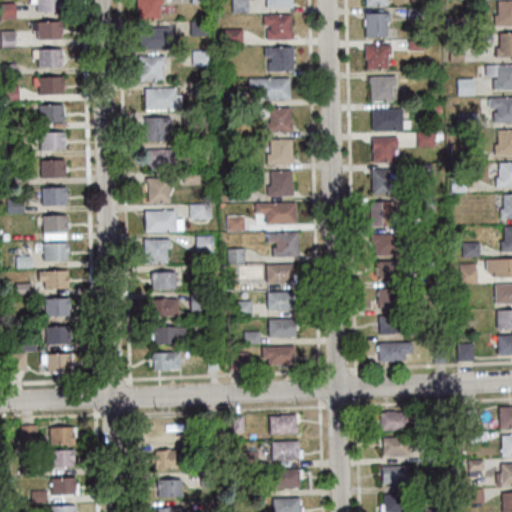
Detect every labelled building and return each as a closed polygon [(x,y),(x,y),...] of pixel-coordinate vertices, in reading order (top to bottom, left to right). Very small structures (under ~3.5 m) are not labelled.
[(36,11),(36,2),(29,2),(29,0),(59,0),(60,10),(36,11)] [(135,0),(161,0),(161,3),(158,3),(158,17),(138,17),(137,9),(135,9),(135,0)] [(246,0),(246,11),(231,11),(231,0),(246,0)] [(511,24),(493,24),(493,15),(497,15),(497,0),(511,0),(511,24)] [(0,18),(0,2),(13,2),(13,18),(0,18)] [(406,7),(421,7),(421,17),(407,17),(406,7)] [(388,12),(389,21),(385,21),(385,36),(365,36),(364,13),(388,12)] [(266,38),(265,29),(268,29),(268,24),(262,24),(262,15),(289,14),(289,33),(291,32),(291,38),(266,38)] [(463,29),(446,29),(446,15),(462,15),(463,29)] [(60,38),(37,38),(36,30),(30,30),(30,21),(60,21),(60,38)] [(190,35),(189,22),(205,22),(206,35),(190,35)] [(168,27),(169,48),(139,49),(139,27),(168,27)] [(241,43),(223,43),(223,29),(241,29),(241,43)] [(13,46),(0,46),(0,30),(13,30),(13,46)] [(511,55),(494,56),(494,47),(498,47),(498,32),(511,32),(511,55)] [(407,49),(407,40),(422,40),(422,49),(407,49)] [(363,44),(389,44),(389,53),(386,53),(386,67),(366,68),(365,58),(363,58),(363,44)] [(291,69),(267,70),(267,61),(270,61),(270,55),(263,56),(263,47),(291,46),(291,69)] [(448,61),(448,47),(462,47),(462,61),(448,61)] [(37,66),(36,57),(31,57),(31,50),(60,49),(60,65),(37,66)] [(208,50),(208,64),(191,64),(191,50),(208,50)] [(163,55),(163,64),(159,64),(160,79),(138,80),(137,56),(163,55)] [(1,73),(0,64),(15,64),(15,73),(1,73)] [(511,88),(493,89),(492,80),(495,80),(495,75),(484,75),(484,65),(511,64),(511,88)] [(394,75),(394,85),(390,85),(391,100),(369,100),(369,75),(394,75)] [(61,93),(38,93),(38,85),(32,85),(31,77),(61,77),(61,93)] [(289,98),(259,99),(258,88),(247,89),(247,78),(288,77),(289,98)] [(472,78),(472,94),(456,94),(456,79),(472,78)] [(209,82),(209,96),(193,96),(192,82),(209,82)] [(16,101),(1,101),(1,86),(16,85),(16,101)] [(174,88),(174,95),(179,95),(179,105),(174,105),(174,109),(144,109),(143,88),(174,88)] [(228,92),(242,92),(242,102),(229,102),(228,92)] [(511,121),(492,121),(492,111),(495,111),(495,107),(488,107),(488,97),(511,96),(511,121)] [(39,122),(38,105),(62,104),(62,121),(39,122)] [(290,130),(269,131),(268,107),(288,107),(288,117),(290,117),(290,130)] [(370,109),(400,108),(401,129),(371,130),(370,109)] [(189,126),(188,112),(205,111),(206,126),(189,126)] [(456,113),(475,112),(475,126),(456,127),(456,113)] [(143,117),(168,117),(169,125),(164,125),(165,140),(144,141),(143,117)] [(10,128),(10,119),(24,119),(25,128),(10,128)] [(511,153),(493,154),(492,144),(497,144),(496,129),(511,129),(511,153)] [(39,149),(39,140),(33,140),(33,132),(63,132),(63,142),(62,142),(63,148),(39,149)] [(416,132),(432,132),(432,146),(416,146),(416,132)] [(395,136),(396,147),(392,147),(392,160),(372,161),(371,150),(370,137),(395,136)] [(266,163),(266,154),(269,154),(269,139),(290,139),(290,163),(266,163)] [(210,143),(211,160),(197,160),(196,144),(210,143)] [(449,145),(465,144),(466,156),(450,157),(449,145)] [(10,147),(24,147),(24,156),(10,157),(10,147)] [(175,148),(175,170),(146,171),(145,149),(175,148)] [(39,177),(39,160),(62,159),(63,177),(39,177)] [(511,185),(495,185),(495,177),(498,177),(497,162),(511,161),(511,185)] [(416,164),(429,164),(430,173),(416,173),(416,164)] [(370,169),(395,168),(396,177),(392,177),(392,192),(370,192),(370,169)] [(266,195),(266,186),(269,186),(269,170),(290,170),(290,182),(291,182),(291,195),(266,195)] [(182,184),(182,172),(197,172),(198,183),(182,184)] [(11,183),(11,175),(25,174),(25,183),(11,183)] [(463,176),(464,190),(449,191),(449,177),(463,176)] [(146,178),(170,177),(171,187),(166,187),(167,201),(146,202),(146,178)] [(244,200),(227,200),(227,185),(243,185),(244,200)] [(64,204),(40,204),(40,188),(64,187),(64,204)] [(511,217),(499,217),(498,208),(501,208),(501,194),(511,193),(511,217)] [(430,195),(430,209),(416,209),(415,195),(430,195)] [(21,198),(21,213),(6,213),(5,199),(21,198)] [(393,200),(393,210),(389,210),(389,215),(396,215),(396,223),(369,224),(369,201),(393,200)] [(295,223),(263,223),(263,212),(254,212),(254,202),(294,201),(295,223)] [(208,203),(209,218),(188,218),(188,204),(208,203)] [(172,209),(173,219),(181,218),(181,229),(173,230),(143,231),(143,210),(172,209)] [(41,232),(41,215),(64,215),(65,232),(64,232),(42,232),(41,232)] [(242,215),(242,229),(225,230),(225,215),(242,215)] [(511,250),(499,250),(498,240),(502,240),(502,226),(511,225),(511,250)] [(416,228),(433,228),(433,237),(416,238),(416,228)] [(271,256),(271,247),(274,247),(274,240),(265,241),(265,232),(296,232),(296,255),(271,256)] [(400,233),(401,254),(372,254),(372,242),(370,243),(370,236),(372,235),(372,234),(400,233)] [(194,235),(210,235),(211,251),(195,251),(194,235)] [(142,239),(167,239),(167,247),(164,247),(165,263),(143,263),(142,239)] [(461,256),(460,242),(477,241),(477,256),(461,256)] [(66,259),(42,260),(42,243),(66,242),(66,253),(66,259)] [(242,261),(226,262),(226,248),(242,248),(242,261)] [(29,255),(29,267),(14,267),(13,256),(29,255)] [(484,271),(483,259),(511,258),(511,275),(492,276),(492,271),(484,271)] [(376,261),(402,260),(402,276),(377,277),(376,274),(373,275),(373,266),(376,266),(376,261)] [(458,264),(473,263),(473,268),(474,268),(475,280),(458,281),(458,264)] [(265,281),(265,264),(290,264),(291,281),(265,281)] [(43,288),(43,280),(37,280),(37,271),(65,271),(66,287),(43,288)] [(173,271),(173,288),(150,288),(150,272),(173,271)] [(511,302),(493,303),(493,283),(511,282),(511,302)] [(30,294),(14,294),(14,283),(30,283),(30,294)] [(402,287),(403,304),(377,305),(377,287),(402,287)] [(265,292),(292,291),(292,308),(266,309),(265,292)] [(189,310),(189,294),(205,293),(206,309),(189,310)] [(44,315),(43,299),(67,298),(67,309),(66,309),(67,315),(44,315)] [(149,300),(176,299),(176,316),(150,316),(149,300)] [(249,316),(233,316),(232,301),(249,300),(249,316)] [(511,326),(495,327),(495,309),(511,309),(511,326)] [(403,314),(404,331),(393,331),(393,332),(378,333),(377,315),(403,314)] [(267,336),(267,318),(293,318),(293,336),(267,336)] [(68,342),(45,343),(44,326),(68,326),(68,342)] [(151,328),(184,327),(184,334),(174,334),(174,342),(152,343),(151,328)] [(242,342),(242,331),(257,330),(257,342),(242,342)] [(511,353),(496,353),(496,335),(511,334),(511,353)] [(17,349),(17,338),(32,338),(33,349),(17,349)] [(377,342),(409,342),(410,352),(403,352),(403,359),(377,359),(377,342)] [(455,343),(471,343),(471,359),(455,359),(455,343)] [(261,357),(260,346),(292,345),(293,362),(267,363),(266,357),(261,357)] [(432,362),(432,345),(443,345),(443,362),(432,362)] [(178,351),(178,368),(152,369),(152,352),(178,351)] [(8,370),(8,353),(24,352),(24,369),(8,370)] [(246,352),(247,367),(229,367),(228,352),(246,352)] [(45,371),(45,354),(69,353),(69,364),(68,365),(68,370),(45,371)] [(206,369),(206,353),(215,353),(216,369),(206,369)] [(497,407),(511,406),(511,426),(498,427),(497,407)] [(430,408),(445,408),(445,420),(430,421),(430,408)] [(473,423),(461,424),(461,410),(473,409),(473,423)] [(379,429),(379,412),(404,411),(405,428),(379,429)] [(294,432),(268,432),(268,416),(279,415),(279,414),(293,414),(294,432)] [(242,431),(231,431),(231,416),(241,416),(242,431)] [(34,425),(35,442),(18,442),(18,426),(34,425)] [(48,443),(48,427),(74,426),(74,436),(71,436),(72,442),(48,443)] [(469,442),(469,430),(484,430),(485,441),(469,442)] [(511,455),(500,456),(500,435),(511,434),(511,455)] [(413,436),(414,446),(406,446),(407,453),(381,454),(381,437),(413,436)] [(270,457),(270,441),(296,440),(297,449),(300,449),(300,457),(270,457)] [(209,443),(209,455),(194,455),(194,444),(209,443)] [(71,466),(49,466),(48,450),(71,449),(71,466)] [(152,450),(180,449),(180,466),(153,466),(152,450)] [(423,461),(423,450),(438,450),(439,461),(423,461)] [(239,452),(254,451),(255,469),(239,469),(239,452)] [(481,468),(467,468),(467,459),(480,459),(481,468)] [(34,460),(34,473),(20,474),(20,461),(34,460)] [(511,483),(500,484),(499,463),(511,462),(511,483)] [(406,465),(406,482),(380,483),(379,466),(406,465)] [(271,486),(271,470),(300,469),(300,478),(297,478),(297,485),(271,486)] [(200,487),(199,472),(216,472),(217,486),(200,487)] [(50,494),(50,478),(73,477),(73,483),(76,483),(76,493),(50,494)] [(157,496),(156,479),(179,479),(179,496),(157,496)] [(481,501),(465,501),(464,488),(481,487),(481,501)] [(44,501),(30,502),(29,491),(44,490),(44,501)] [(511,511),(500,511),(500,493),(511,492),(511,511)] [(408,494),(408,510),(382,511),(382,495),(408,494)] [(271,511),(271,497),(297,497),(297,507),(300,507),(300,511),(271,511)] [(202,511),(202,501),(217,500),(217,511),(202,511)]
